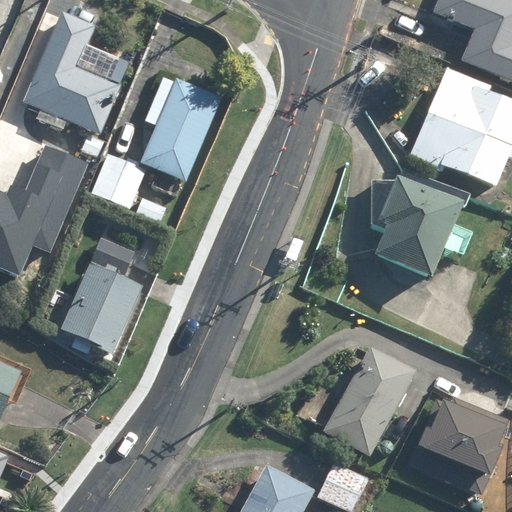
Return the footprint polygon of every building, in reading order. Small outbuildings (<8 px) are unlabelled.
[(511,1),(509,0),(437,0),(428,22),(474,41),(465,61),(511,81),(511,1)] [(91,41),(58,27),(26,105),(106,139),(127,90),(79,70),(91,41)] [(500,192),(511,160),(511,96),(445,71),(412,159),(500,192)] [(223,98),(167,75),(148,121),(159,126),(143,166),(188,184),(223,98)] [(150,174),(110,153),(90,192),(130,212),(150,174)] [(403,170),(381,222),(391,226),(376,260),(436,286),(473,199),(403,170)] [(80,193),(61,188),(54,213),(73,219),(80,193)] [(0,247),(52,271),(74,224),(0,189),(0,247)] [(168,207),(143,197),(136,216),(161,225),(168,207)] [(57,288),(40,322),(75,339),(71,349),(89,357),(94,348),(114,357),(157,267),(101,240),(75,296),(57,288)] [(419,372),(370,349),(362,366),(376,373),(370,386),(352,378),(326,433),(378,458),(419,372)] [(0,367),(0,414),(18,375),(0,367)] [(501,450),(511,422),(451,398),(449,405),(439,401),(420,448),(495,478),(506,452),(501,450)] [(354,511),(356,511),(370,480),(333,465),(319,497),(354,511)] [(247,511),(305,511),(316,492),(270,469),(247,511)]
